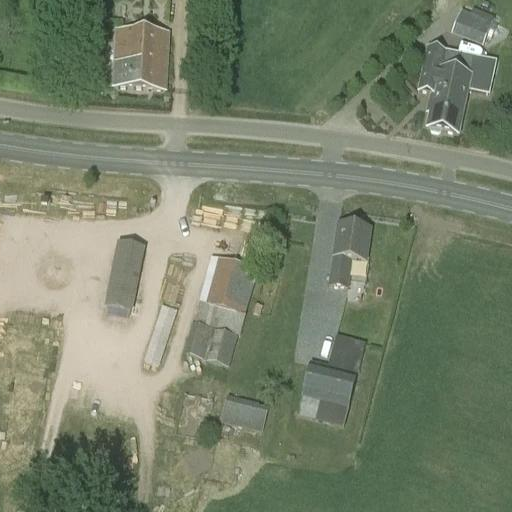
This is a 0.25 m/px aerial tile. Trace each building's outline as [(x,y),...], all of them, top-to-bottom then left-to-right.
[(481,48),(492,21),(460,8),(449,34),(481,48)] [(115,66),(113,91),(165,94),(168,37),(120,34),(118,66),(115,66)] [(427,132),(458,139),(471,80),(452,76),(456,57),(426,51),(417,94),(434,98),(427,132)] [(338,229),(334,260),(333,260),(329,289),(348,291),(352,263),(366,265),(370,233),(338,229)] [(117,247),(104,311),(132,317),(145,252),(117,247)] [(194,328),(240,340),(258,273),(212,262),(194,328)] [(183,358),(229,372),(238,341),(192,328),(183,358)] [(297,419),(344,432),(365,347),(336,340),(328,369),(311,366),(297,419)] [(227,400),(220,426),(262,437),(268,410),(227,400)]
